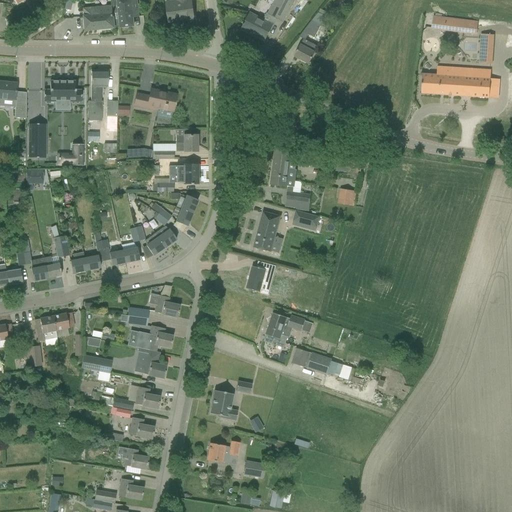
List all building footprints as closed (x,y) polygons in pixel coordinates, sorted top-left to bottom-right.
[(86,29),(88,31),(121,27),(117,0),(111,0),(112,6),(84,9),(85,18),(86,29)] [(117,0),(121,27),(134,26),(133,18),(139,17),(138,7),(137,0),(117,0)] [(166,6),(169,23),(178,22),(178,21),(194,19),(191,0),(175,0),(176,5),(166,6)] [(294,1),(292,0),(275,0),(268,14),(283,22),(294,1)] [(303,32),(314,38),(325,17),(318,13),(303,32)] [(251,32),(265,40),(272,25),(250,14),(242,29),(250,33),(251,32)] [(434,16),(432,29),(440,30),(442,17),(434,16)] [(477,22),(458,19),(456,32),(476,35),(477,22)] [(295,57),(309,64),(318,46),(304,39),(295,57)] [(489,98),(498,98),(499,80),(490,80),(491,70),(437,67),(437,75),(423,74),(421,93),(489,98)] [(87,121),(101,121),(102,102),(101,102),(101,88),(107,88),(107,71),(91,71),(90,101),(88,101),(87,121)] [(0,99),(15,101),(17,84),(0,82),(0,99)] [(75,91),(75,82),(50,82),(50,91),(44,91),(44,102),(55,102),(55,99),(70,99),(69,102),(81,102),(81,91),(75,91)] [(156,116),(171,119),(172,112),(176,95),(151,90),(149,97),(137,94),(134,106),(152,110),(152,108),(158,109),(156,116)] [(15,104),(14,118),(26,119),(26,105),(15,104)] [(128,117),(129,107),(118,106),(117,116),(128,117)] [(106,117),(116,118),(117,108),(106,107),(106,117)] [(27,158),(46,159),(46,124),(28,124),(27,158)] [(175,152),(197,152),(197,136),(190,136),(190,130),(175,130),(175,152)] [(104,152),(114,153),(114,145),(104,144),(104,152)] [(83,166),(83,145),(71,145),(72,153),(56,153),(56,166),(83,166)] [(143,149),(142,157),(147,158),(152,158),(152,154),(152,152),(152,151),(143,149)] [(275,149),(273,167),(289,169),(295,170),(296,166),(296,162),(298,152),(275,149)] [(152,152),(152,154),(152,159),(173,160),(173,152),(152,152)] [(1,153),(1,161),(9,162),(9,153),(1,153)] [(344,171),(361,173),(362,162),(346,159),(311,154),(310,166),(344,171)] [(183,166),(168,167),(168,175),(175,175),(175,183),(184,183),(184,184),(197,184),(197,166),(183,166)] [(287,200),(310,203),(311,195),(293,193),(294,188),(296,170),(295,170),(289,169),(273,167),(270,185),(287,187),(289,187),(288,192),(287,200)] [(25,171),(25,184),(43,185),(43,171),(25,171)] [(105,186),(105,172),(93,173),(93,186),(105,186)] [(172,184),(169,184),(168,179),(153,179),(153,185),(152,185),(152,192),(157,192),(172,192),(172,184)] [(338,204),(351,206),(351,202),(355,202),(357,192),(352,191),(341,189),(340,189),(338,204)] [(181,209),(192,214),(197,201),(187,196),(181,209)] [(157,214),(168,222),(171,217),(161,209),(157,214)] [(176,222),(187,227),(192,214),(181,209),(176,222)] [(293,221),(317,227),(319,218),(296,211),(293,221)] [(253,248),(271,252),(280,217),(263,212),(253,248)] [(154,219),(164,227),(168,222),(157,214),(154,219)] [(134,228),(138,241),(144,239),(140,227),(134,228)] [(155,234),(164,248),(176,240),(170,230),(169,231),(165,227),(155,234)] [(129,230),(133,243),(138,241),(134,228),(129,230)] [(93,234),(97,250),(102,249),(101,242),(100,242),(99,233),(93,234)] [(146,246),(153,256),(164,248),(155,234),(144,241),(146,246)] [(58,237),(53,238),(56,250),(57,258),(62,257),(59,241),(58,237)] [(60,237),(58,237),(59,241),(62,257),(69,256),(65,239),(61,240),(60,237)] [(31,270),(33,281),(47,279),(43,259),(31,261),(27,241),(21,242),(23,253),(25,265),(31,264),(32,270),(31,270)] [(123,252),(125,263),(139,260),(137,251),(137,249),(123,252)] [(109,254),(111,266),(125,263),(123,252),(109,254)] [(16,255),(18,266),(25,265),(23,253),(16,255)] [(70,262),(72,274),(86,271),(84,260),(83,253),(72,255),(73,262),(70,262)] [(43,259),(47,279),(61,276),(59,265),(52,266),(50,257),(43,259)] [(84,260),(86,271),(100,268),(98,257),(84,260)] [(0,286),(5,286),(8,285),(6,272),(5,265),(0,265),(0,286)] [(255,265),(249,288),(263,292),(265,283),(268,284),(271,270),(255,265)] [(20,270),(6,272),(8,285),(22,283),(20,274),(20,270)] [(155,313),(177,318),(180,306),(167,303),(169,298),(158,296),(156,306),(155,313)] [(128,316),(148,319),(149,311),(129,308),(128,316)] [(53,317),(55,331),(74,328),(71,313),(53,317)] [(268,327),(268,330),(282,334),(282,335),(288,337),(290,338),(291,335),(293,329),(302,331),(305,320),(291,316),(290,319),(282,316),(273,313),(268,327)] [(128,316),(126,324),(146,327),(148,319),(128,316)] [(45,341),(46,347),(57,345),(56,338),(57,338),(55,331),(53,317),(34,320),(39,342),(45,341)] [(0,348),(7,347),(5,340),(12,339),(10,324),(0,326),(0,348)] [(138,332),(135,348),(147,350),(155,352),(157,345),(160,346),(170,348),(173,336),(161,334),(162,329),(152,326),(150,335),(138,332)] [(268,330),(264,341),(284,348),(287,339),(288,337),(282,335),(282,334),(268,330)] [(101,334),(100,339),(113,342),(114,336),(102,333),(101,334)] [(22,348),(15,350),(17,360),(27,358),(24,348),(26,347),(25,343),(21,344),(22,348)] [(26,348),(29,368),(41,366),(38,346),(26,348)] [(135,362),(133,372),(164,379),(166,367),(155,365),(156,361),(157,362),(159,354),(138,349),(137,353),(145,355),(144,364),(135,362)] [(307,369),(326,376),(332,360),(312,353),(312,354),(309,353),(297,349),(293,363),(307,368),(307,369)] [(287,356),(281,354),(278,361),(284,363),(287,356)] [(80,369),(109,375),(112,362),(89,357),(83,356),(80,369)] [(236,391),(250,394),(251,385),(237,382),(236,391)] [(135,402),(134,404),(158,409),(160,397),(148,395),(149,390),(138,387),(135,402)] [(218,417),(235,420),(237,411),(230,410),(233,394),(214,391),(210,414),(219,416),(218,417)] [(113,398),(112,406),(132,410),(133,404),(134,402),(127,400),(124,400),(113,398)] [(110,415),(129,419),(130,412),(112,408),(110,415)] [(257,417),(248,422),(249,423),(255,433),(263,428),(257,417)] [(142,437),(152,439),(154,428),(142,425),(143,420),(131,418),(128,435),(142,437)] [(295,439),(294,445),(307,449),(309,443),(295,439)] [(221,462),(231,464),(233,455),(237,456),(239,443),(231,442),(230,448),(210,444),(207,460),(221,463),(221,462)] [(124,466),(146,470),(148,458),(136,456),(137,451),(127,449),(118,447),(117,454),(122,455),(121,459),(125,460),(124,466)] [(243,475),(263,478),(265,466),(246,463),(243,475)] [(52,477),(51,486),(62,486),(62,478),(52,477)] [(119,497),(141,500),(143,488),(131,486),(132,481),(122,479),(119,497)] [(112,504),(114,504),(116,494),(96,491),(94,501),(112,504)] [(272,491),(270,501),(282,504),(284,494),(272,491)] [(242,492),(240,503),(247,505),(249,505),(249,503),(251,494),(242,492)] [(48,511),(57,511),(60,495),(51,493),(48,511)] [(92,508),(110,511),(112,504),(94,501),(88,499),(86,507),(92,507),(92,508)]
